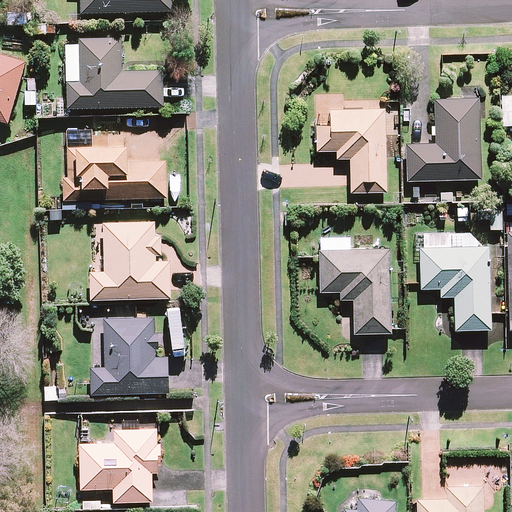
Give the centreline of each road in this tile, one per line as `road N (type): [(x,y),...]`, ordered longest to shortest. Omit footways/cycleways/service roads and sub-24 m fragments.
road 1 (residential): [(245,400),(233,13)]
road 2 (residential): [(511,5),(233,13)]
road 3 (residential): [(511,393),(245,400)]
